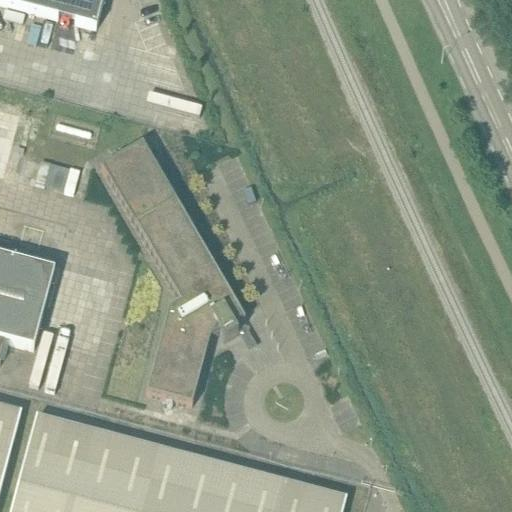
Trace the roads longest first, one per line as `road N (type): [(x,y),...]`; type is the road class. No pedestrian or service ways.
road 1 (unknown): [(0,54),(58,66),(87,60),(111,47),(128,0)]
road 2 (unclassified): [(511,155),(451,22)]
